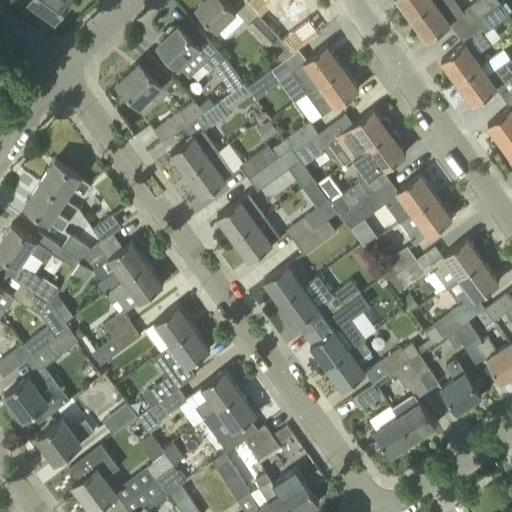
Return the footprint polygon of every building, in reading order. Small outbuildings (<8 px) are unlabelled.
[(68,0),(29,0),(30,0),(27,4),(38,12),(41,8),(56,18),(68,0)] [(247,23),(268,45),(280,34),(258,13),(255,9),(246,0),(239,0),(234,5),(228,0),(201,0),(195,6),(217,28),(226,37),(245,18),(249,22),(247,23)] [(399,0),(411,16),(433,0),(399,0)] [(457,32),(470,22),(461,10),(456,2),(454,0),(433,0),(411,16),(427,39),(450,22),(457,32)] [(474,0),(484,13),(500,1),(499,0),(474,0)] [(441,58),(457,80),(481,63),(474,54),(490,42),(483,33),(510,14),(500,1),(484,13),(470,22),(457,32),(464,42),(441,58)] [(310,19),(295,30),(283,38),(294,50),(319,32),(310,19)] [(158,43),(179,65),(189,75),(210,56),(178,23),(168,33),(166,30),(163,30),(158,35),(158,38),(160,40),(158,43)] [(280,34),(268,45),(282,60),(295,51),(294,50),(283,38),(280,34)] [(291,69),(307,91),(343,66),(327,43),(291,69)] [(244,81),(226,56),(214,65),(232,90),(244,81)] [(474,103),(496,87),(503,97),(511,89),(511,59),(510,56),(487,72),(481,63),(457,80),(474,103)] [(137,105),(143,114),(169,90),(166,87),(147,67),(140,59),(118,80),(140,103),(137,105)] [(307,91),(316,104),(322,113),(335,104),(336,105),(359,88),(343,66),(307,91)] [(271,67),(247,85),(256,98),(281,80),(271,67)] [(511,89),(503,97),(510,107),(488,122),(504,144),(511,138),(511,89)] [(238,99),(231,90),(220,98),(220,99),(227,108),(238,99)] [(179,108),(170,115),(154,127),(163,140),(202,112),(204,110),(194,97),(179,108)] [(204,110),(202,112),(211,124),(230,111),(227,108),(220,99),(204,111),(204,110)] [(353,155),(389,129),(387,127),(390,125),(391,121),(387,117),(384,116),(381,118),(373,107),(353,122),(346,112),(333,122),(318,132),(326,142),(328,140),(344,161),(352,156),(353,155)] [(285,137),(291,145),(294,149),(318,132),(309,119),(285,137)] [(219,149),(202,127),(170,150),(186,172),(219,149)] [(390,178),(383,168),(406,152),(389,129),(353,155),(362,167),(367,174),(331,200),(328,197),(337,209),(341,214),(390,178)] [(318,132),(294,149),(300,158),(303,162),(304,162),(322,149),(320,146),(326,142),(318,132)] [(249,176),(277,155),(268,142),(239,163),(249,176)] [(258,188),(293,163),(300,158),(294,149),(291,145),(277,155),(249,176),(258,188)] [(227,178),(225,176),(234,170),(219,149),(186,172),(203,195),(227,178)] [(55,158),(40,181),(64,197),(73,184),(84,192),(91,183),(80,174),(55,158)] [(386,201),(400,220),(436,194),(420,171),(397,188),(390,178),(341,214),(350,227),(386,201)] [(64,197),(40,181),(25,203),(49,219),(63,228),(69,218),(56,209),(64,197)] [(265,213),(249,191),(217,214),(233,237),(265,213)] [(452,216),(436,194),(400,220),(415,242),(428,232),(429,233),(452,216)] [(286,227),(295,240),(327,217),(337,209),(328,197),(286,227)] [(102,239),(114,231),(122,225),(112,212),(93,226),(102,239)] [(265,213),(233,237),(249,259),(273,241),(272,241),(280,235),(265,213)] [(327,217),(295,240),(304,252),(336,229),(327,217)] [(51,300),(60,287),(24,263),(23,264),(19,261),(28,248),(44,259),(50,249),(75,265),(80,257),(62,245),(39,230),(34,237),(12,222),(0,240),(0,266),(21,281),(32,288),(33,288),(51,300)] [(92,246),(86,242),(70,232),(62,245),(80,257),(83,253),(92,246)] [(430,263),(437,272),(446,285),(483,258),(467,236),(443,252),(444,253),(430,263)] [(131,238),(104,258),(113,271),(99,282),(105,291),(147,261),(131,238)] [(387,259),(396,272),(416,257),(407,244),(387,259)] [(75,265),(71,270),(84,279),(92,267),(104,258),(95,245),(92,246),(83,253),(80,257),(78,260),(75,265)] [(387,279),(397,291),(406,285),(426,270),(416,257),(387,279)] [(446,285),(455,297),(462,306),(475,297),(499,280),(483,258),(446,285)] [(387,259),(378,266),(384,274),(387,279),(396,272),(387,259)] [(147,261),(105,291),(113,301),(117,298),(125,309),(139,299),(140,300),(163,283),(147,261)] [(264,278),(280,301),(303,284),(287,261),(264,278)] [(326,316),(361,291),(352,277),(332,292),(318,273),(303,284),(280,301),(296,323),(297,322),(304,332),(326,316)] [(42,313),(56,336),(70,326),(64,319),(51,300),(33,288),(32,288),(21,281),(12,294),(13,294),(13,295),(22,301),(23,300),(42,313)] [(0,285),(0,314),(13,295),(13,294),(12,294),(0,285)] [(511,315),(511,338),(509,341),(511,345),(511,298),(506,290),(484,306),(493,319),(507,309),(511,315)] [(350,348),(364,338),(363,337),(362,338),(348,319),(370,303),(361,291),(326,316),(304,332),(311,342),(310,343),(326,365),(350,348)] [(154,320),(170,342),(194,325),(178,303),(154,320)] [(113,335),(132,321),(122,308),(104,322),(113,335)] [(429,337),(434,343),(453,328),(463,321),(453,308),(433,322),(436,325),(426,333),(429,337)] [(463,321),(453,328),(462,341),(476,361),(485,354),(486,356),(501,380),(511,373),(511,345),(509,341),(496,349),(488,336),(483,339),(467,318),(463,321)] [(113,335),(120,346),(121,347),(141,333),(132,321),(113,335)] [(194,325),(170,342),(178,352),(187,364),(210,347),(194,325)] [(56,336),(48,342),(57,354),(59,353),(78,338),(73,331),(70,326),(56,336)] [(453,328),(434,343),(424,349),(427,353),(450,338),(455,346),(462,341),(453,328)] [(434,343),(429,337),(416,347),(412,340),(403,347),(401,344),(381,358),(391,371),(394,368),(409,359),(419,352),(424,349),(434,343)] [(342,387),(366,370),(358,358),(371,349),(364,338),(350,348),(326,365),(342,387)] [(23,341),(11,351),(0,358),(0,369),(4,375),(26,358),(32,354),(23,341)] [(439,381),(419,352),(409,359),(428,388),(439,381)] [(457,409),(481,393),(465,369),(465,370),(456,356),(446,363),(455,376),(442,385),(457,409)] [(409,359),(394,368),(406,385),(409,383),(417,395),(428,388),(409,359)] [(53,374),(44,363),(35,370),(28,375),(28,374),(5,392),(14,404),(11,408),(17,417),(22,415),(24,417),(58,391),(48,377),(53,374)] [(195,405),(204,417),(241,390),(225,368),(191,392),(199,402),(195,405)] [(383,393),(375,381),(374,381),(352,395),(361,408),(383,393)] [(178,386),(138,415),(150,430),(159,423),(157,420),(187,397),(178,386)] [(257,412),(241,390),(204,417),(212,427),(225,418),(233,429),(257,412)] [(398,414),(413,438),(436,423),(421,399),(398,414)] [(113,432),(136,414),(127,401),(103,419),(113,432)] [(413,438),(398,414),(374,429),(380,437),(366,446),(371,453),(384,444),(390,453),(392,452),(394,454),(397,455),(400,452),(401,449),(399,447),(413,438)] [(37,435),(55,459),(81,440),(80,439),(94,429),(86,417),(72,428),(63,416),(37,435)] [(264,422),(248,434),(243,437),(260,460),(281,445),(264,422)] [(156,478),(175,464),(155,437),(144,446),(154,459),(146,465),(156,478)] [(246,511),(252,511),(259,508),(257,506),(258,505),(248,489),(250,488),(225,451),(212,460),(246,511)] [(97,465),(73,483),(93,509),(117,491),(105,476),(119,465),(111,455),(97,465)] [(150,511),(147,508),(167,493),(169,491),(181,482),(186,479),(178,469),(175,464),(156,478),(123,503),(129,511),(150,511)] [(296,465),(273,480),(294,511),(301,511),(319,500),(296,465)] [(294,511),(273,480),(270,477),(266,469),(256,476),(260,484),(259,485),(268,499),(258,505),(257,506),(259,508),(261,511),(294,511)] [(201,511),(181,482),(169,491),(182,511),(201,511)]
